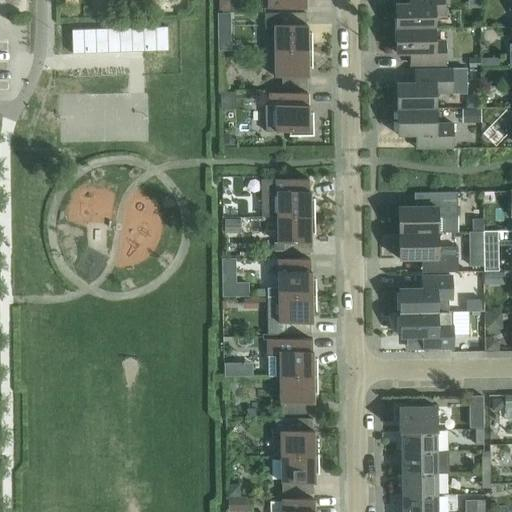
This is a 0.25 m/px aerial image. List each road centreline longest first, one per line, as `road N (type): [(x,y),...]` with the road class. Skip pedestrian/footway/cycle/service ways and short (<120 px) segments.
road 1 (residential): [(356,370),(349,0)]
road 2 (residential): [(356,370),(511,368)]
road 3 (residential): [(358,511),(356,370)]
